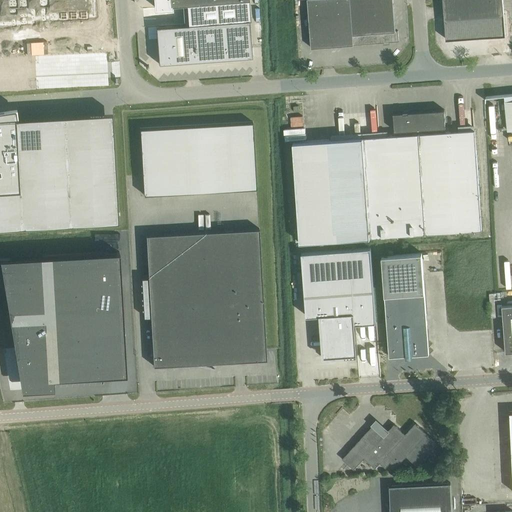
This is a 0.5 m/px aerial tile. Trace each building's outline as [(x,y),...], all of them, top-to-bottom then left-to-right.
[(0,0),(0,23),(24,23),(24,15),(34,15),(34,18),(94,16),(93,0),(0,0)] [(154,0),(155,7),(171,6),(187,4),(188,24),(203,23),(249,20),(250,20),(248,0),(154,0)] [(307,0),(312,47),(354,44),(361,44),(373,43),(376,43),(399,41),(398,30),(396,31),(393,0),(307,0)] [(443,0),(445,19),(447,19),(447,21),(445,22),(446,31),(463,30),(462,20),(460,20),(460,18),(504,15),(503,5),(503,0),(443,0)] [(249,20),(203,23),(206,60),(243,57),(249,57),(252,57),(252,55),(252,54),(249,20)] [(172,25),(156,26),(159,64),(163,63),(206,60),(203,23),(188,24),(172,25)] [(445,127),(444,109),(408,112),(408,113),(403,113),(403,112),(393,113),(395,131),(396,135),(293,142),(300,242),(482,230),(475,129),(445,131),(445,127)] [(10,118),(0,118),(0,227),(118,221),(113,123),(112,111),(10,118)] [(253,122),(140,128),(144,195),(257,188),(253,122)] [(259,228),(146,234),(153,366),(266,359),(259,228)] [(371,247),(302,252),(307,316),(320,315),(323,358),(335,357),(335,356),(345,355),(345,356),(358,355),(355,323),(376,321),(371,247)] [(119,252),(0,258),(0,259),(21,390),(54,388),(53,378),(107,375),(126,374),(123,322),(119,252)] [(410,254),(382,256),(389,346),(389,356),(406,355),(406,358),(413,357),(413,355),(429,353),(428,343),(422,253),(410,254)] [(511,304),(503,305),(506,351),(511,350),(511,304)] [(418,466),(431,451),(438,443),(415,423),(405,434),(394,424),(387,432),(385,430),(383,430),(381,432),(373,425),(342,458),(354,469),(364,458),(375,468),(380,462),(386,467),(391,462),(396,467),(406,456),(418,466)] [(451,511),(450,483),(390,485),(390,511),(451,511)]
